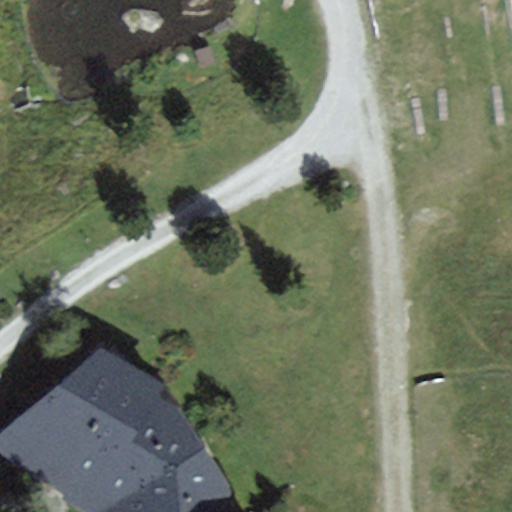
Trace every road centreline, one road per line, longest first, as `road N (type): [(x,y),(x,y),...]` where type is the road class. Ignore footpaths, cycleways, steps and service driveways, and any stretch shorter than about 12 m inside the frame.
road 1 (residential): [(0,349),(142,239),(307,140),(345,81),(336,0)]
road 2 (track): [(345,81),(379,188),(395,511)]
